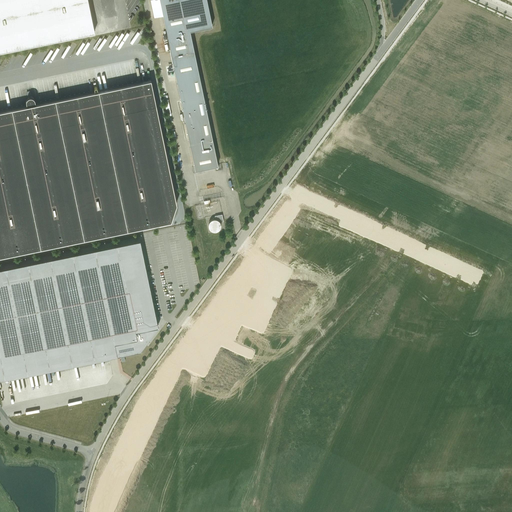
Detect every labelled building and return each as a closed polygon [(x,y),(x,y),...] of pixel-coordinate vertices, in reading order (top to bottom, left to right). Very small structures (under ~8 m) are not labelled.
[(0,0),(0,51),(95,32),(88,0),(0,0)] [(160,0),(166,26),(195,169),(218,164),(190,30),(212,25),(207,0),(160,0)] [(131,80),(134,79),(140,78),(139,75),(138,71),(136,71),(136,68),(120,71),(121,79),(123,79),(123,81),(126,80),(126,81),(131,81),(131,80)] [(0,255),(171,220),(176,203),(151,78),(98,89),(97,87),(96,86),(95,86),(94,86),(94,87),(95,90),(36,103),(35,98),(33,97),(32,96),(30,96),(28,97),(27,98),(26,100),(26,104),(0,109),(0,255)] [(222,214),(214,215),(214,218),(207,220),(209,231),(221,229),(220,221),(223,221),(222,214)] [(0,378),(140,350),(158,326),(140,239),(0,267),(0,378)] [(511,511),(511,304),(491,295),(390,511),(511,511)] [(173,298),(171,299),(171,298),(166,301),(169,308),(172,307),(171,305),(176,303),(173,298)]
